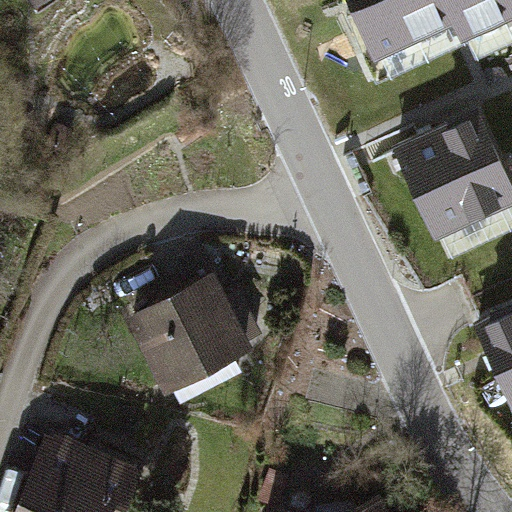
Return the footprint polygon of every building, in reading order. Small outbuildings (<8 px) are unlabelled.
[(356,0),(377,47),(456,12),(451,0),(356,0)] [(511,0),(451,0),(456,12),(463,28),(511,6),(511,0)] [(61,34),(87,108),(156,85),(131,10),(61,34)] [(434,231),(511,194),(511,176),(478,104),(393,144),(434,231)] [(263,335),(225,264),(136,312),(175,383),(263,335)] [(511,392),(511,293),(474,312),(511,392)] [(124,511),(143,455),(53,426),(25,511),(124,511)] [(344,505),(345,511),(411,511),(389,481),(369,500),(344,505)] [(345,511),(344,505),(322,509),(292,499),(288,511),(345,511)]
